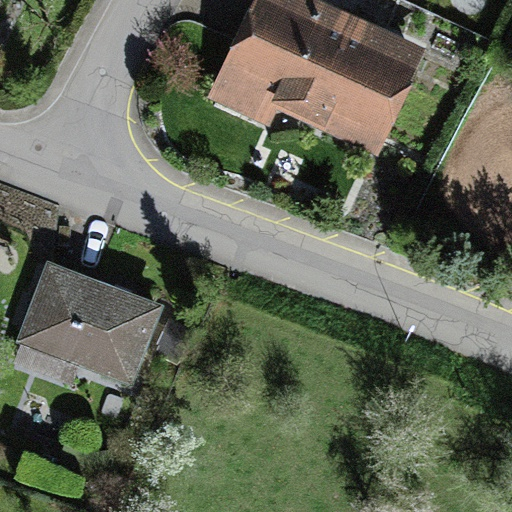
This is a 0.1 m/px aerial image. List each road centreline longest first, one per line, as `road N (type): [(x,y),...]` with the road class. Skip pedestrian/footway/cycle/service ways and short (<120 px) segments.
road 1 (residential): [(57,175),(511,350)]
road 2 (residential): [(149,0),(57,175)]
